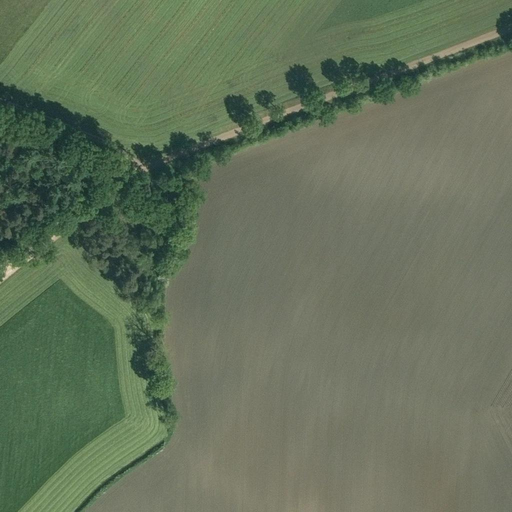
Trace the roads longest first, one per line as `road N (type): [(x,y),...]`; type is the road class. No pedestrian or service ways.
road 1 (track): [(511,27),(138,172)]
road 2 (track): [(0,276),(138,172)]
road 3 (track): [(134,167),(117,148),(0,100)]
